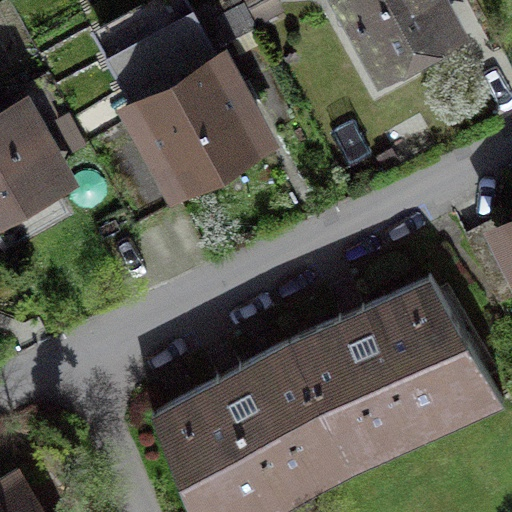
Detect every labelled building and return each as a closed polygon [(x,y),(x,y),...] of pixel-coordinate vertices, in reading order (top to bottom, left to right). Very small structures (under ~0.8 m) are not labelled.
[(297,18),(285,0),(253,0),(273,32),(297,18)] [(485,42),(461,0),(356,0),(349,4),(394,87),(485,42)] [(268,40),(252,11),(221,27),(237,57),(268,40)] [(300,145),(247,54),(150,106),(204,200),(300,145)] [(95,191),(41,103),(0,128),(0,246),(1,248),(95,191)] [(301,511),(511,407),(511,352),(463,262),(162,416),(204,511),(301,511)] [(0,511),(54,511),(31,476),(0,495),(0,511)]
